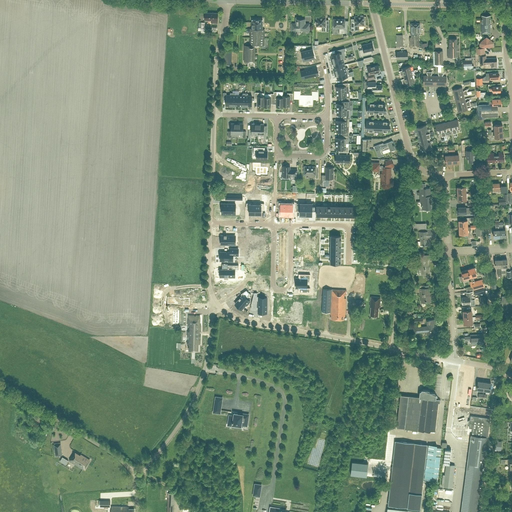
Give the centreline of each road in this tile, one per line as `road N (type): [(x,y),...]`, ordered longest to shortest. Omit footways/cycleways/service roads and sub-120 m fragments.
road 1 (residential): [(391,348),(411,159)]
road 2 (unclassified): [(142,471),(194,396),(216,303)]
road 3 (residential): [(391,348),(254,324),(216,303)]
road 4 (track): [(0,383),(142,471)]
road 5 (residential): [(290,224),(289,289),(275,289),(274,223)]
road 6 (tertiary): [(373,3),(242,1)]
road 7 (tertiary): [(501,5),(373,3)]
